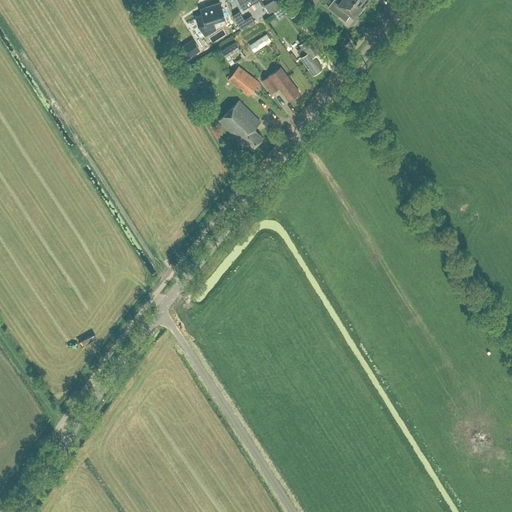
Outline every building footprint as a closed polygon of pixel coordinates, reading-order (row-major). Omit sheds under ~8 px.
[(238,0),(239,1),(243,8),(247,6),(256,0),(238,0)] [(354,0),(332,0),(328,6),(339,16),(345,9),(354,16),(357,12),(359,13),(363,8),(362,6),(354,0)] [(201,8),(203,14),(196,16),(198,24),(199,25),(205,34),(215,28),(213,20),(224,17),(220,2),(205,7),(201,8)] [(298,12),(292,4),(285,8),(291,17),(298,12)] [(251,14),(244,18),(239,10),(232,14),(237,22),(241,30),(255,22),(251,14)] [(267,33),(250,44),(254,51),(271,39),(267,33)] [(302,55),(301,56),(313,73),(322,67),(313,54),(317,52),(312,45),(317,41),(312,34),(300,43),(303,48),(302,49),(301,54),(302,55)] [(235,42),(221,50),(230,65),(244,56),(235,42)] [(248,96),(259,82),(238,65),(227,79),(234,85),(234,84),(248,96)] [(277,69),(270,74),(263,80),(272,92),(279,86),(289,99),(299,92),(286,74),(283,77),(277,69)] [(239,99),(219,119),(240,141),(243,139),(251,148),(263,137),(254,128),(260,121),(239,99)]
